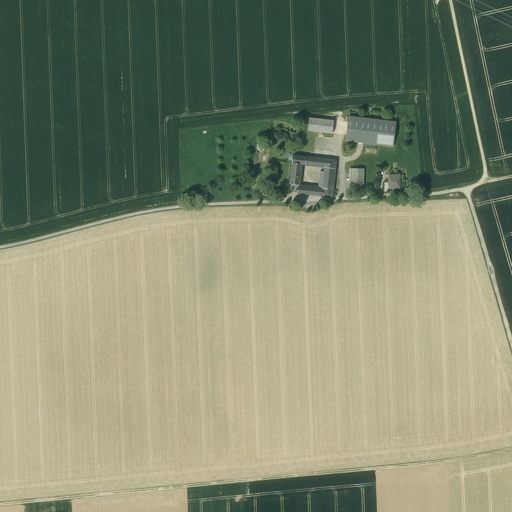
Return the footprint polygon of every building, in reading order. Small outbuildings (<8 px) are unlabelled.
[(396,122),(348,116),(345,141),(393,147),(396,122)] [(334,120),(309,118),(307,131),(332,133),(334,120)] [(336,160),(293,155),(292,163),(301,164),(325,167),(335,168),(336,160)] [(292,163),(290,183),(299,185),(301,164),(292,163)] [(335,168),(325,167),(324,172),(323,183),(319,183),(318,188),(302,186),(301,194),(332,197),(335,168)] [(364,169),(352,168),(351,188),(363,189),(364,169)] [(400,175),(389,175),(389,183),(388,183),(388,188),(400,188),(400,175)]
